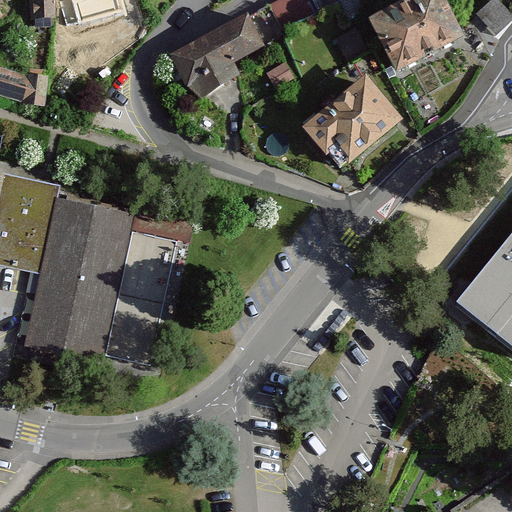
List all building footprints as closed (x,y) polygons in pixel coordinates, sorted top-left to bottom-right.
[(42,0),(43,17),(56,17),(56,0),(42,0)] [(498,33),(511,21),(511,11),(502,0),(490,0),(478,11),(498,33)] [(469,63),(440,5),(378,36),(406,94),(469,63)] [(250,25),(174,60),(197,108),(273,72),(250,25)] [(52,85),(0,70),(0,95),(45,108),(52,85)] [(412,135),(368,88),(309,143),(353,190),(412,135)] [(68,193),(11,180),(0,225),(0,268),(48,280),(68,193)] [(140,219),(66,206),(38,356),(112,370),(140,219)] [(511,231),(454,306),(511,350),(511,231)]
